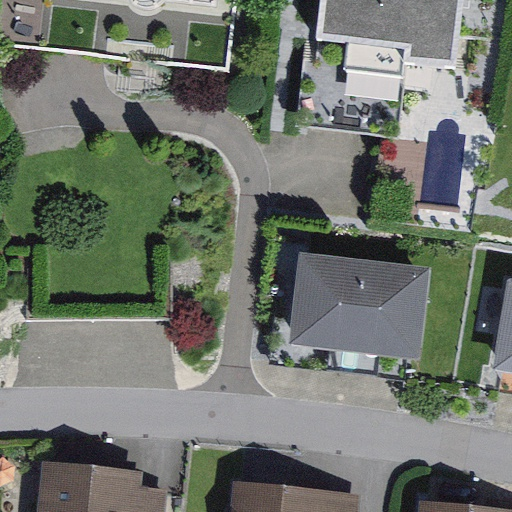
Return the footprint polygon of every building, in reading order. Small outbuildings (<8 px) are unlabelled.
[(240,0),(179,0),(238,12),(240,0)] [(417,72),(418,59),(467,64),(474,0),(334,0),(331,37),(363,41),(360,66),(417,72)] [(443,271),(323,252),(307,348),(427,368),(443,271)] [(150,469),(52,466),(50,511),(172,511),(173,495),(149,495),(150,469)] [(364,511),(365,493),(246,487),(244,511),(364,511)]
